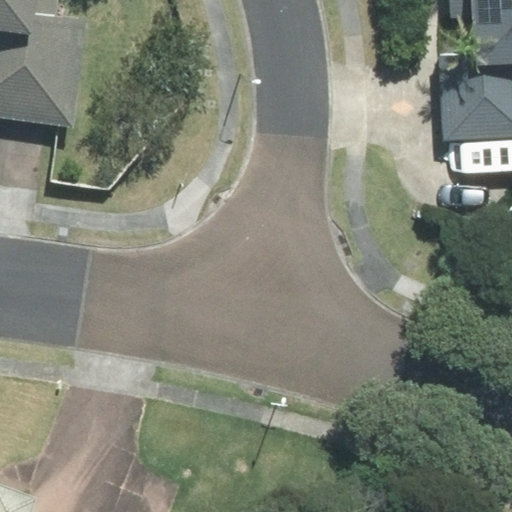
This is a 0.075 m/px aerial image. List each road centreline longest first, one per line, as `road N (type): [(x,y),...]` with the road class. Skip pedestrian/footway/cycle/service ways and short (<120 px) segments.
road 1 (residential): [(276,0),(301,80),(282,311)]
road 2 (residential): [(0,296),(282,311)]
road 3 (residential): [(282,311),(511,423)]
